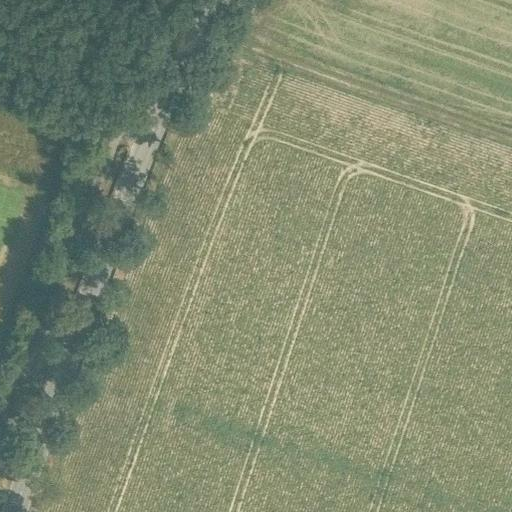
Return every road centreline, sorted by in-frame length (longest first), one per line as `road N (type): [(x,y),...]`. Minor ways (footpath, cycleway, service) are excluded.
road 1 (unclassified): [(11,511),(127,189),(213,0)]
road 2 (track): [(198,25),(511,137)]
road 3 (track): [(146,141),(0,96)]
